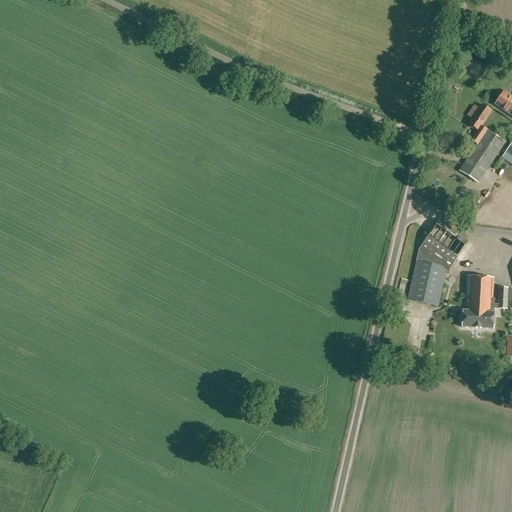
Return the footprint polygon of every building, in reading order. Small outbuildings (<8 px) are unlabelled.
[(511,116),(511,98),(503,92),(494,105),(501,109),(511,116)] [(492,112),(481,104),(478,109),(474,106),(467,116),(472,119),(468,124),(477,131),(470,141),(476,145),(459,171),(478,183),(505,143),(481,127),(490,114),(492,112)] [(511,164),(511,142),(502,158),(511,164)] [(458,235),(454,240),(438,229),(425,247),(456,268),(472,245),(458,235)] [(415,267),(407,300),(437,307),(445,274),(415,267)] [(497,304),(494,304),(494,299),(493,299),(494,278),(466,276),(464,311),(463,311),(462,327),(492,329),(493,313),(494,309),(507,309),(507,300),(511,300),(511,290),(508,290),(508,288),(498,287),(497,304)]
